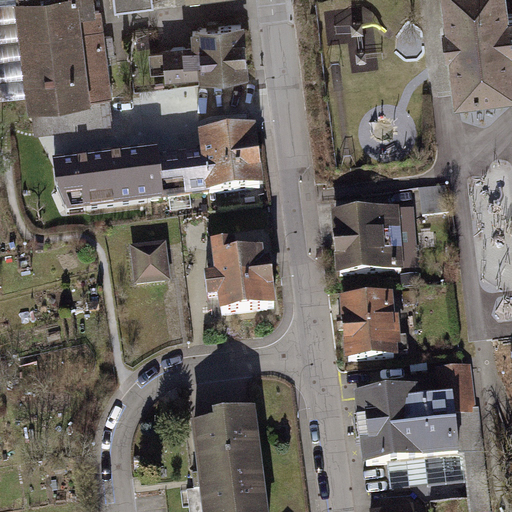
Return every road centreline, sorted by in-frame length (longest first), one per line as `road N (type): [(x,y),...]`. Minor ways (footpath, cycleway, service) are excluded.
road 1 (unclassified): [(319,356),(273,0)]
road 2 (residential): [(319,356),(204,369),(140,403),(125,431),(130,511)]
road 3 (unknown): [(65,145),(212,94),(284,85)]
road 4 (unclassified): [(339,511),(319,356)]
